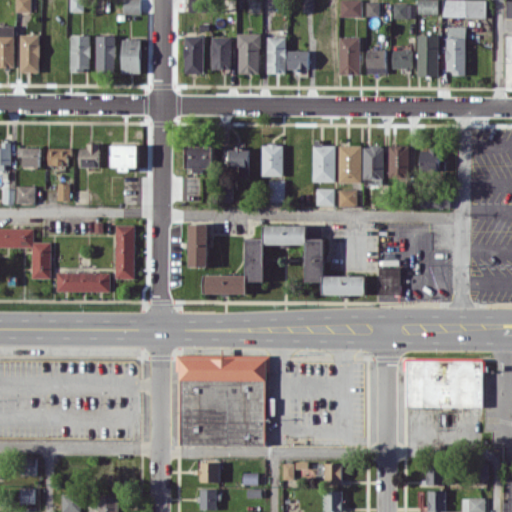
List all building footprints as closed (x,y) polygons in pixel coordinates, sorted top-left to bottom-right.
[(15,0),(16,11),(31,11),(31,0),(15,0)] [(70,0),(71,11),(84,11),(83,0),(70,0)] [(141,13),(140,0),(124,0),(124,13),(141,13)] [(205,0),(188,0),(189,10),(206,9),(205,0)] [(341,0),(341,15),(362,16),(362,0),(341,0)] [(438,0),(418,0),(418,13),(439,13),(438,0)] [(443,0),(443,15),(487,17),(487,0),(443,0)] [(366,15),(379,15),(379,1),(366,1),(366,15)] [(416,3),(394,3),(394,17),(415,18),(416,3)] [(0,66),(15,66),(15,25),(0,24),(0,66)] [(466,26),(447,25),(447,73),(466,73),(466,26)] [(260,73),(260,32),(238,32),(238,73),(260,73)] [(20,71),(40,71),(41,34),(21,33),(20,71)] [(438,75),(439,34),(419,33),(418,75),(438,75)] [(91,34),(71,34),(71,70),(91,70),(91,34)] [(115,34),(96,35),(97,69),(116,69),(115,34)] [(204,72),(204,35),(185,34),(184,72),(204,72)] [(286,35),(268,35),(267,72),(286,72),(286,35)] [(231,68),(231,36),(212,36),(212,68),(231,68)] [(339,73),(360,73),(360,36),(340,36),(339,73)] [(141,72),(142,38),(123,38),(122,72),(141,72)] [(287,68),(309,68),(309,50),(288,49),(287,68)] [(367,49),(367,73),(387,72),(386,49),(367,49)] [(392,67),(412,68),(412,49),(393,49),(392,67)] [(11,141),(1,141),(1,146),(0,146),(0,166),(12,166),(11,141)] [(79,148),(79,166),(99,166),(100,142),(87,142),(87,148),(79,148)] [(283,143),(262,144),(263,175),(284,175),(283,143)] [(314,180),(336,180),(336,143),(314,143),(314,180)] [(112,166),(120,166),(120,169),(138,168),(138,144),(111,144),(112,166)] [(339,181),(362,182),(362,145),(339,144),(339,181)] [(214,145),(186,145),(186,167),(194,167),(194,172),(205,172),(205,167),(214,166),(214,145)] [(363,182),(379,183),(379,180),(384,181),(384,145),(364,145),(363,182)] [(409,145),(389,145),(389,177),(410,176),(409,145)] [(41,166),(41,147),(18,146),(18,155),(24,155),(23,165),(41,166)] [(69,164),(69,157),(73,157),(73,147),(49,147),(49,164),(69,164)] [(223,148),(223,165),(250,165),(249,148),(223,148)] [(420,149),(421,171),(441,170),(440,148),(420,149)] [(285,179),(270,179),(270,200),(285,200),(285,179)] [(70,182),(58,182),(58,199),(70,199),(70,182)] [(36,201),(35,184),(17,185),(17,202),(36,201)] [(316,204),(335,204),(335,188),(317,187),(316,204)] [(357,188),(339,188),(339,206),(357,205),(357,188)] [(450,207),(450,192),(420,193),(420,207),(450,207)] [(209,223),(190,223),(189,265),(208,265),(209,223)] [(135,224),(116,224),(116,277),(135,277),(135,224)] [(264,243),(306,243),(306,280),(323,280),(323,293),(366,293),(366,274),(325,274),(325,238),(308,238),(308,224),(264,224),(264,237),(247,237),(247,274),(205,274),(205,293),(247,293),(247,280),(264,280),(264,243)] [(51,277),(51,241),(35,241),(35,227),(0,226),(0,246),(33,247),(33,277),(51,277)] [(401,266),(380,266),(379,294),(401,295),(401,266)] [(111,291),(111,271),(57,271),(57,290),(111,291)] [(180,444),(266,445),(267,357),(181,356),(180,444)] [(483,407),(484,358),(407,357),(406,406),(483,407)] [(36,474),(37,458),(24,457),(24,474),(36,474)] [(308,475),(309,460),(296,460),(296,474),(308,475)] [(220,481),(220,461),(200,461),(199,481),(220,481)] [(445,484),(445,462),(427,461),(427,483),(445,484)] [(294,462),(284,462),(283,478),(294,478),(294,462)] [(343,462),(325,462),(324,483),(342,483),(343,462)] [(259,483),(259,472),(244,472),(243,483),(259,483)] [(36,503),(36,487),(21,487),(21,502),(36,503)] [(217,509),(217,488),(201,488),(200,509),(217,509)] [(343,511),(344,490),(325,489),(324,510),(343,511)] [(446,510),(446,489),(428,489),(428,511),(446,510)] [(80,511),(80,493),(62,493),(62,511),(80,511)] [(119,511),(119,494),(98,494),(98,511),(119,511)] [(485,496),(462,497),(462,511),(463,511),(486,511),(485,496)]
